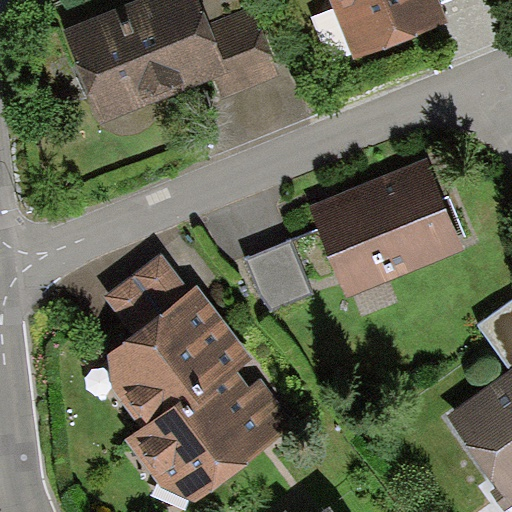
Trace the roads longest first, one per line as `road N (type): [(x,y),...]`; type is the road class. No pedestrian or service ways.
road 1 (residential): [(0,264),(50,252),(502,72)]
road 2 (unclassified): [(28,511),(17,482),(0,330)]
